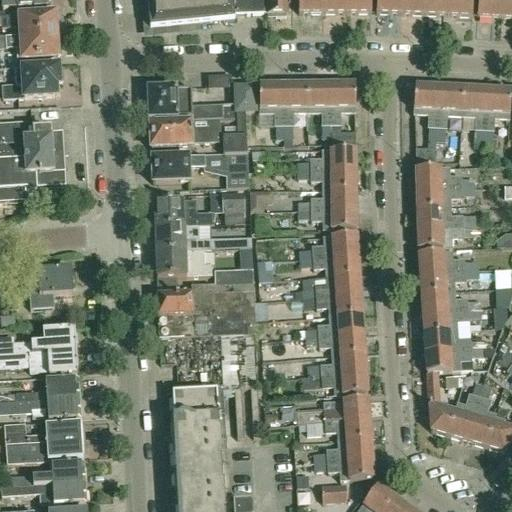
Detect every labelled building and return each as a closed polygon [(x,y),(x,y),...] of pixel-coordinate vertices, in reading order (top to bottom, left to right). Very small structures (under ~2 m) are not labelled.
[(1,0),(2,13),(47,10),(46,0),(1,0)] [(146,0),(150,33),(234,24),(234,19),(246,18),(245,0),(146,0)] [(255,0),(245,0),(246,18),(256,18),(255,0)] [(266,18),(265,0),(255,0),(256,18),(266,18)] [(265,0),(266,18),(275,17),(275,21),(286,20),(286,17),(287,17),(286,0),(265,0)] [(298,0),(298,17),(319,17),(318,0),(298,0)] [(318,0),(319,17),(346,17),(346,0),(318,0)] [(346,0),(346,17),(370,17),(370,0),(346,0)] [(400,18),(400,0),(376,0),(376,17),(400,18)] [(400,0),(400,18),(424,19),(424,0),(400,0)] [(424,0),(424,19),(447,20),(448,0),(424,0)] [(448,0),(447,20),(471,20),(471,0),(448,0)] [(477,0),(476,21),(500,22),(501,0),(477,0)] [(511,0),(501,0),(500,22),(511,23),(511,0)] [(2,32),(17,32),(17,39),(18,40),(56,38),(56,36),(58,36),(57,24),(55,25),(54,18),(16,20),(16,19),(1,19),(2,32)] [(18,40),(17,39),(0,40),(0,52),(18,51),(19,64),(57,62),(57,59),(60,59),(60,47),(57,48),(56,38),(18,40)] [(58,71),(20,73),(15,73),(16,88),(1,89),(2,103),(59,100),(59,89),(59,85),(62,85),(61,73),(58,73),(58,71)] [(330,131),(330,144),(331,150),(353,149),(353,137),(341,137),(341,131),(341,118),(355,118),(355,112),(354,89),(331,90),(331,131),(330,131)] [(254,99),(254,90),(234,91),(235,111),(235,117),(236,117),(245,117),(255,117),(254,99)] [(283,151),(283,143),(283,90),(259,90),(259,119),(272,119),(272,131),(274,131),(274,151),(283,151)] [(307,118),(307,90),(283,90),(283,143),(293,143),(293,131),(294,131),(294,118),(307,118)] [(331,131),(331,90),(307,90),(307,118),(319,118),(319,131),(320,131),(321,144),(330,144),(330,131),(331,131)] [(425,132),(428,133),(436,133),(437,115),(438,93),(414,91),(413,120),(426,121),(425,132)] [(148,94),(149,122),(192,120),(192,124),(220,123),(236,123),(235,117),(235,111),(222,111),(222,109),(191,111),(190,92),(148,94)] [(448,122),(461,122),(461,116),(462,94),(438,93),(437,115),(436,133),(446,134),(447,134),(448,122)] [(484,135),(485,117),(486,95),(462,94),(461,116),(461,122),(473,123),(472,135),(474,135),(484,135)] [(495,124),(509,125),(510,96),(486,95),(485,117),(484,135),(494,136),(495,124)] [(245,117),(236,117),(235,117),(236,123),(237,139),(222,140),(223,159),(247,157),(245,117)] [(189,124),(189,126),(150,127),(151,153),(190,151),(190,148),(220,146),(220,123),(192,124),(189,124)] [(0,205),(28,204),(27,194),(36,194),(36,191),(65,189),(64,175),(52,176),(50,143),(49,135),(38,135),(37,126),(0,128),(0,205)] [(428,144),(427,152),(435,152),(436,145),(436,133),(428,133),(428,144)] [(446,134),(436,133),(436,145),(446,146),(446,134)] [(483,152),(484,147),(484,135),(474,135),(473,160),(483,161),(483,152)] [(494,136),(484,135),(484,147),(493,148),(494,136)] [(416,152),(416,168),(435,168),(435,152),(427,152),(416,152)] [(330,175),(355,175),(355,155),(319,156),(319,164),(310,164),(310,167),(310,176),(330,175)] [(222,160),(222,159),(188,160),(188,161),(151,162),(152,187),(189,186),(188,171),(225,171),(225,193),(248,192),(246,159),(222,160)] [(298,167),(298,176),(310,176),(310,167),(298,167)] [(416,194),(440,193),(474,192),(474,183),(460,183),(460,181),(449,181),(449,173),(415,174),(416,194)] [(499,184),(511,184),(511,173),(499,173),(499,184)] [(320,196),(356,195),(355,175),(330,175),(310,176),(310,184),(310,187),(320,187),(320,196)] [(310,184),(310,176),(298,176),(298,184),(310,184)] [(416,194),(416,214),(441,213),(450,213),(450,205),(462,205),(461,201),(474,201),(474,192),(440,193),(416,194)] [(356,215),(356,195),(320,196),(320,203),(310,203),(310,206),(310,215),(331,215),(356,215)] [(255,197),(255,209),(291,210),(291,198),(255,197)] [(221,199),(222,217),(243,216),(242,199),(221,199)] [(154,232),(183,231),(214,230),(214,217),(196,218),(195,205),(153,207),(154,232)] [(298,206),(298,216),(310,215),(310,206),(298,206)] [(441,213),(416,214),(417,234),(462,233),(462,232),(481,231),(480,220),(462,221),(462,220),(451,220),(450,213),(441,213)] [(311,225),(310,215),(298,216),(298,225),(311,225)] [(320,236),(331,235),(356,235),(356,215),(331,215),(310,215),(311,225),(311,227),(321,227),(320,236)] [(183,231),(154,232),(155,257),(184,256),(203,255),(226,254),(226,244),(197,245),(197,243),(184,244),(183,231)] [(462,233),(417,234),(418,254),(452,253),(451,244),(463,243),(463,242),(476,242),(476,233),(462,233)] [(322,251),(312,252),(312,255),(313,263),(333,262),(358,260),(356,240),(321,242),(322,251)] [(245,253),(245,274),(254,274),(255,254),(245,253)] [(184,256),(155,257),(156,283),(185,281),(210,280),(210,269),(204,269),(203,255),(184,256)] [(299,256),(300,264),(313,263),(312,255),(299,256)] [(452,265),(452,257),(418,259),(419,279),(444,277),(464,276),(478,275),(477,266),(464,267),(464,264),(452,265)] [(334,281),(359,280),(358,260),(333,262),(313,263),(313,272),(313,275),(323,274),(324,282),(334,281)] [(313,272),(313,263),(300,264),(300,273),(313,272)] [(71,287),(74,283),(74,278),(70,275),(70,273),(37,275),(38,290),(25,291),(25,301),(29,301),(30,315),(54,313),(53,299),(72,298),(71,287)] [(213,276),(214,289),(251,288),(251,274),(213,276)] [(444,277),(419,279),(421,299),(454,297),(454,288),(465,287),(465,284),(478,283),(478,275),(464,276),(444,277)] [(315,303),(335,301),(360,300),(359,280),(334,281),(324,282),(325,290),(314,291),(315,294),(315,303)] [(286,287),(282,299),(295,304),(300,292),(286,287)] [(190,290),(190,299),(157,301),(159,343),(234,340),(254,339),(253,296),(214,297),(214,289),(190,290)] [(315,303),(315,294),(303,295),(303,304),(315,303)] [(454,297),(421,299),(422,319),(447,317),(467,316),(480,315),(479,306),(466,307),(466,304),(455,305),(454,297)] [(335,301),(315,303),(316,311),(316,315),(326,314),(327,322),(337,321),(362,319),(360,300),(335,301)] [(316,311),(315,303),(303,304),(304,312),(316,311)] [(480,323),(480,315),(467,316),(447,317),(422,319),(423,339),(469,335),(468,324),(480,323)] [(338,341),(363,339),(362,319),(337,321),(327,322),(327,329),(315,330),(315,334),(316,343),(338,341)] [(0,358),(46,356),(75,354),(75,348),(77,344),(77,339),(74,336),(74,332),(42,335),(43,346),(13,348),(13,342),(0,342),(0,358)] [(306,343),(316,343),(315,334),(305,334),(306,343)] [(423,339),(425,359),(450,357),(470,356),(484,355),(483,345),(470,346),(469,343),(469,335),(423,339)] [(234,340),(237,394),(241,393),(250,393),(257,392),(254,339),(234,340)] [(338,341),(316,343),(316,351),(317,354),(329,353),(329,361),(340,361),(365,359),(363,339),(338,341)] [(316,351),(316,343),(306,343),(306,352),(316,351)] [(511,367),(511,366),(511,354),(509,352),(503,360),(511,367)] [(46,356),(0,358),(0,373),(22,372),(22,367),(47,366),(48,380),(77,378),(75,354),(46,356)] [(450,357),(425,359),(426,379),(460,376),(459,367),(471,366),(471,364),(484,363),(484,355),(470,356),(450,357)] [(318,370),(319,382),(341,381),(366,379),(365,359),(340,361),(329,361),(330,370),(318,370)] [(511,391),(511,366),(511,367),(503,360),(498,366),(508,373),(506,375),(511,379),(511,387),(510,390),(511,391)] [(308,383),(319,382),(318,370),(307,371),(308,383)] [(366,379),(341,381),(319,382),(319,394),(332,393),(332,401),(367,399),(366,379)] [(319,382),(308,383),(302,383),(303,395),(319,394),(319,382)] [(457,393),(456,382),(444,383),(445,394),(457,393)] [(45,385),(46,397),(18,398),(18,407),(46,405),(78,403),(77,383),(45,385)] [(430,436),(448,441),(455,417),(438,413),(436,383),(427,384),(430,436)] [(471,400),(480,402),(483,390),(474,388),(471,400)] [(491,406),(494,394),(483,390),(480,402),(491,406)] [(253,442),(260,442),(257,392),(250,393),(253,442)] [(237,444),(244,443),(241,393),(237,394),(234,394),(237,444)] [(222,511),(223,510),(224,510),(223,492),(222,492),(220,457),(221,457),(220,439),(219,440),(218,423),(219,423),(219,413),(217,413),(216,395),(172,398),(173,416),(179,416),(179,423),(170,424),(171,442),(177,442),(178,460),(172,460),(173,474),(176,474),(177,481),(174,481),(174,495),(180,495),(181,511),(222,511)] [(480,402),(471,400),(468,399),(467,399),(463,410),(459,408),(456,418),(455,417),(448,441),(467,446),(480,402)] [(491,406),(480,402),(467,446),(486,452),(496,419),(488,417),(491,406)] [(18,407),(0,407),(0,419),(31,418),(31,414),(47,413),(47,425),(80,423),(78,403),(46,405),(18,407)] [(322,407),(322,415),(323,427),(369,424),(368,404),(322,407)] [(298,429),(306,428),(323,427),(322,415),(297,417),(298,429)] [(486,452),(503,457),(511,445),(511,426),(497,423),(498,419),(496,419),(486,452)] [(369,424),(323,427),(324,440),(335,439),(335,447),(370,444),(369,424)] [(5,449),(81,445),(80,427),(44,430),(45,440),(25,440),(25,436),(4,438),(5,449)] [(307,441),(324,440),(323,427),(306,428),(307,441)] [(325,455),(325,459),(326,467),(372,464),(370,444),(335,447),(336,454),(325,455)] [(46,467),(47,465),(82,463),(81,445),(5,449),(6,468),(46,467)] [(315,468),(326,467),(325,459),(314,459),(315,468)] [(373,484),(372,464),(326,467),(326,476),(327,479),(339,478),(339,486),(373,484)] [(11,491),(84,487),(83,467),(50,469),(51,480),(11,483),(11,491)] [(315,477),(326,476),(326,467),(315,468),(315,477)] [(40,510),(53,509),(85,507),(84,487),(11,491),(0,492),(1,501),(39,499),(40,510)] [(322,508),(346,507),(345,491),(321,493),(322,508)] [(386,511),(393,503),(377,491),(362,511),(361,510),(358,511),(386,511)] [(405,511),(393,503),(386,511),(405,511)]
